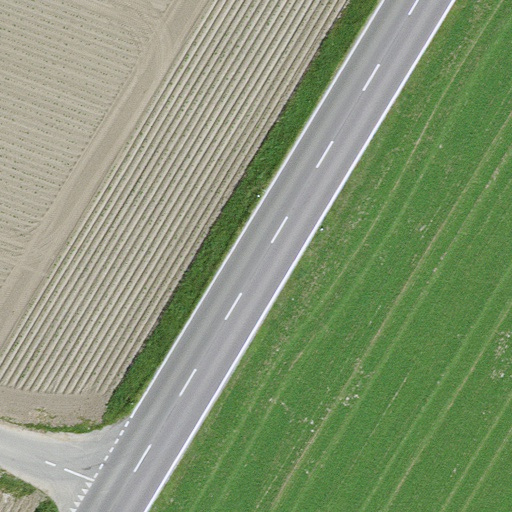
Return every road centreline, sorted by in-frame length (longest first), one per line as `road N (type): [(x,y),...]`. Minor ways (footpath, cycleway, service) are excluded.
road 1 (tertiary): [(109,511),(418,0)]
road 2 (track): [(122,489),(0,443)]
